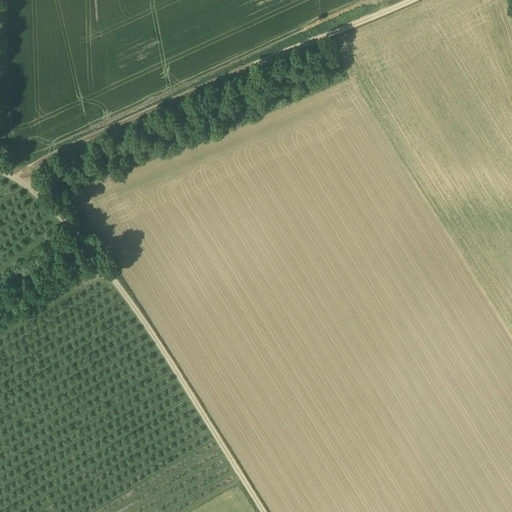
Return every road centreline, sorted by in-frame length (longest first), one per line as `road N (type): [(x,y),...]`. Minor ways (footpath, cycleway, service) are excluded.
road 1 (track): [(23,177),(43,158),(409,0)]
road 2 (track): [(262,511),(172,362),(51,201),(23,177)]
